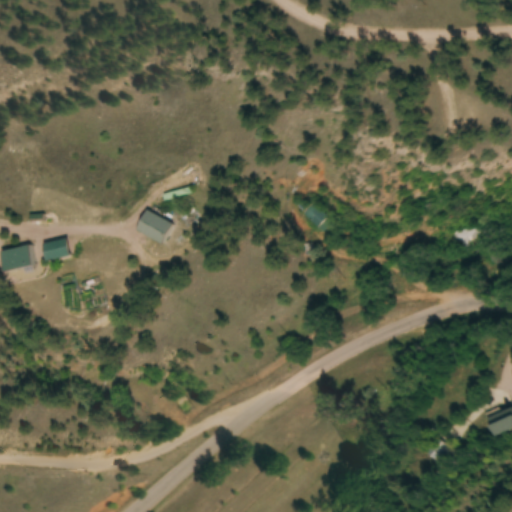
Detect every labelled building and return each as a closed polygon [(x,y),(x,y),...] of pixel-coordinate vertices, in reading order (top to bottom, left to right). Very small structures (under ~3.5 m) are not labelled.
[(161,246),(170,225),(144,213),(134,234),(161,246)] [(460,248),(467,252),(475,237),(458,227),(451,238),(462,244),(460,248)] [(32,268),(27,248),(0,255),(0,262),(4,276),(32,268)] [(490,435),(511,433),(511,412),(488,414),(490,435)] [(424,452),(438,466),(451,452),(437,439),(424,452)]
